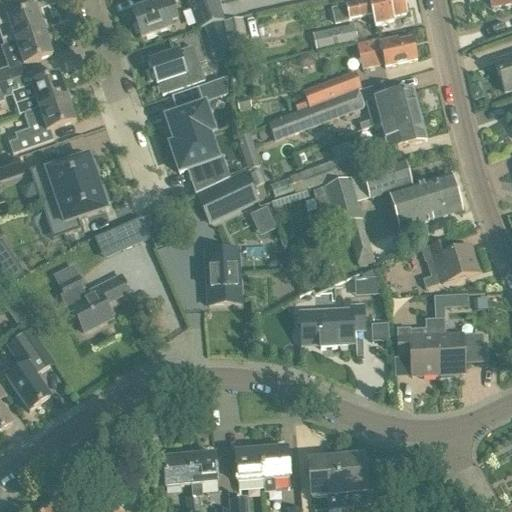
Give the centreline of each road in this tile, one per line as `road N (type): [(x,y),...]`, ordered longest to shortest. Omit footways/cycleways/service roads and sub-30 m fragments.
road 1 (tertiary): [(0,477),(112,405),(203,382),(284,390),(404,429),(434,429)]
road 2 (residential): [(435,0),(469,144),(511,257)]
road 3 (residential): [(150,201),(81,0)]
